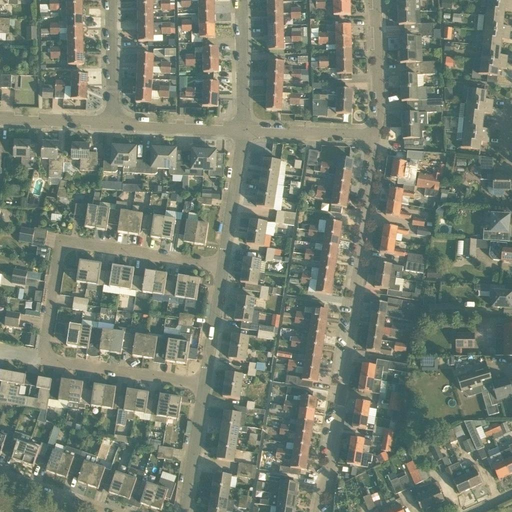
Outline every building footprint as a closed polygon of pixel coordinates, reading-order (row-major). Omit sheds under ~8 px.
[(267,0),(268,11),(283,11),(282,0),(267,0)] [(397,0),(398,13),(415,12),(413,0),(397,0)] [(452,0),(442,0),(442,7),(452,8),(452,0)] [(511,11),(511,10),(511,4),(481,1),(480,7),(485,8),(484,16),(484,17),(504,19),(504,10),(511,11)] [(199,14),(214,14),(214,2),(199,2),(199,14)] [(334,16),(351,15),(350,3),(334,4),(334,16)] [(67,17),(83,17),(82,5),(67,5),(67,17)] [(153,18),(153,11),(153,6),(138,6),(138,18),(153,18)] [(268,24),(283,24),(283,11),(268,11),(268,24)] [(399,26),(415,25),(415,12),(398,13),(399,26)] [(199,26),(215,26),(214,14),(199,14),(199,26)] [(453,15),(453,22),(461,23),(462,16),(453,15)] [(510,34),(510,27),(503,27),(504,19),(484,17),(484,16),(478,16),(477,31),(483,31),(483,32),(510,34)] [(59,30),(67,29),(83,29),(83,17),(67,17),(67,22),(59,22),(59,24),(50,24),(50,30),(59,30)] [(153,18),(138,18),(138,30),(170,30),(170,24),(153,24),(153,18)] [(14,27),(15,21),(10,20),(0,19),(0,34),(9,35),(9,26),(14,27)] [(316,35),(316,30),(320,29),(320,23),(311,23),(312,39),(311,39),(311,40),(319,39),(351,38),(351,26),(336,26),(336,32),(327,32),(327,34),(319,34),(319,35),(316,35)] [(268,37),(284,37),(283,24),(268,24),(268,37)] [(215,38),(215,26),(199,26),(191,26),(182,27),(182,32),(191,32),(191,35),(200,35),(200,39),(215,38)] [(26,27),(27,40),(36,40),(36,27),(26,27)] [(451,40),(452,29),(445,28),(444,39),(451,40)] [(83,29),(67,29),(59,30),(60,35),(67,35),(67,41),(83,41),(83,29)] [(170,30),(138,30),(138,42),(154,42),(154,36),(162,36),(162,34),(170,34),(170,30)] [(416,50),(422,50),(421,37),(434,37),(433,30),(419,31),(419,37),(399,38),(400,51),(416,50)] [(509,40),(510,34),(483,32),(481,46),(501,48),(501,39),(509,40)] [(292,38),(284,38),(284,37),(268,37),(269,51),(284,50),(284,45),(292,44),(292,43),(301,43),(301,37),(292,37),(292,38)] [(336,51),(352,50),(351,38),(319,39),(319,45),(328,44),(328,46),(336,46),(336,51)] [(68,53),(83,53),(83,41),(67,41),(68,53)] [(507,63),(507,56),(500,56),(501,48),(481,46),(480,60),(507,63)] [(203,61),(218,61),(218,48),(203,48),(203,54),(195,54),(195,55),(186,55),(186,56),(186,61),(196,61),(203,61)] [(311,64),(319,63),(337,63),(352,62),(352,50),(336,51),(336,57),(329,57),(319,58),(319,59),(311,59),(311,64)] [(400,64),(416,63),(416,50),(400,51),(400,64)] [(68,66),(84,65),(83,53),(68,53),(68,66)] [(153,68),(161,68),(170,69),(171,64),(153,63),(154,56),(139,55),(138,67),(153,68)] [(480,61),(475,60),(474,74),(478,75),(498,77),(498,68),(506,69),(507,63),(480,60),(480,61)] [(218,61),(203,61),(204,73),(219,73),(218,61)] [(308,76),(308,71),(301,71),(292,70),(292,67),(284,67),(284,63),(269,62),(268,74),(283,75),(308,76)] [(352,75),(352,62),(337,63),(319,63),(311,64),(312,68),(319,68),(329,68),(329,70),(337,69),(337,75),(342,75),(342,80),(352,80),(351,75),(352,75)] [(152,80),(153,74),(153,68),(138,67),(137,79),(152,80)] [(423,88),(423,75),(435,75),(434,69),(421,69),(421,75),(401,76),(401,89),(418,88),(423,88)] [(309,81),(308,76),(283,75),(268,74),(268,86),(283,87),(283,81),(291,82),(291,81),(301,81),(309,81)] [(0,88),(11,89),(11,79),(11,76),(3,76),(0,75),(0,88)] [(87,88),(88,76),(72,75),(72,87),(87,88)] [(136,91),(151,92),(152,80),(137,79),(136,91)] [(196,82),(195,89),(186,88),(186,94),(195,94),(218,96),(219,83),(196,82)] [(319,96),(319,97),(319,101),(329,102),(337,102),(352,103),(353,91),(345,90),(345,83),(333,84),(333,90),(337,90),(337,97),(319,96)] [(56,86),(44,86),(44,90),(50,90),(53,90),(53,99),(64,99),(64,92),(55,91),(56,86)] [(282,99),(283,87),(268,86),(267,98),(282,99)] [(72,88),(65,87),(64,92),(64,99),(71,99),(71,100),(86,101),(87,88),(72,87),(72,88)] [(427,101),(427,97),(418,97),(418,88),(401,89),(402,102),(418,101),(422,101),(422,107),(436,107),(436,106),(442,106),(442,100),(436,100),(427,101)] [(43,90),(43,98),(53,99),(53,90),(50,90),(44,90),(43,90)] [(492,107),(493,101),(485,100),(486,92),(467,90),(465,105),(492,107)] [(169,98),(169,93),(159,92),(151,92),(136,91),(136,103),(151,104),(151,99),(159,99),(159,98),(169,98)] [(218,108),(218,96),(195,94),(186,94),(180,93),(180,99),(185,99),(196,100),(203,101),(202,107),(218,108)] [(282,111),(282,99),(267,98),(266,111),(282,111)] [(351,115),(352,103),(337,102),(329,102),(319,101),(319,102),(313,102),(313,116),(319,117),(320,106),(328,107),(328,108),(336,109),(336,114),(351,115)] [(465,105),(460,104),(459,119),(483,121),(484,113),(491,114),(492,107),(465,105)] [(422,114),(418,114),(418,113),(402,114),(403,127),(418,127),(418,126),(427,126),(427,113),(436,113),(436,107),(422,107),(422,114)] [(489,136),(490,130),(482,129),(483,121),(459,119),(457,134),(462,134),(489,136)] [(423,139),(422,133),(427,132),(427,126),(418,126),(418,127),(403,127),(403,140),(404,140),(405,151),(423,150),(423,139)] [(488,143),(489,136),(462,134),(461,148),(480,151),(481,142),(488,143)] [(8,154),(9,142),(0,141),(0,171),(1,172),(2,154),(8,154)] [(35,170),(36,155),(30,154),(30,143),(15,142),(14,158),(22,158),(21,169),(35,170)] [(43,143),(42,159),(50,159),(49,171),(49,178),(62,179),(63,174),(64,164),(64,156),(57,156),(58,144),(43,143)] [(124,167),(125,145),(116,144),(116,147),(112,147),(112,160),(104,159),(103,173),(116,173),(118,171),(118,167),(124,167)] [(97,172),(98,158),(89,158),(90,146),(73,145),(72,159),(81,160),(80,171),(97,172)] [(123,174),(143,175),(144,161),(136,161),(136,148),(133,148),(133,145),(125,145),(124,167),(123,174)] [(164,169),(165,147),(156,146),(156,149),(152,149),(152,162),(144,161),(143,175),(156,175),(157,173),(158,169),(164,169)] [(183,176),(184,163),(176,163),(176,150),(173,150),(173,147),(165,147),(164,169),(169,170),(169,174),(171,176),(173,176),(183,176)] [(203,172),(205,149),(196,148),(196,151),(192,151),(192,164),(184,163),(183,176),(188,177),(196,177),(203,177),(203,171),(203,172)] [(223,179),(224,165),(216,165),(216,152),(213,152),(213,149),(205,149),(203,172),(209,172),(209,176),(211,178),(223,179)] [(314,167),(316,167),(317,163),(319,152),(309,150),(307,165),(314,167)] [(408,152),(407,160),(419,161),(420,155),(420,153),(408,152)] [(352,173),(354,160),(339,158),(337,170),(352,173)] [(279,174),(281,162),(264,159),(262,172),(279,174)] [(414,174),(414,172),(406,171),(407,164),(394,162),(392,178),(398,179),(397,184),(404,185),(412,187),(413,181),(414,174)] [(445,177),(447,167),(439,165),(437,174),(433,173),(432,176),(419,173),(417,187),(426,188),(426,189),(438,191),(440,183),(446,184),(447,177),(445,177)] [(350,184),(352,173),(337,170),(329,169),(321,168),(316,167),(314,167),(314,172),(328,174),(328,175),(336,176),(335,182),(350,184)] [(494,168),(481,167),(481,176),(480,180),(494,180),(494,183),(488,183),(488,192),(488,193),(489,194),(491,195),(493,196),(504,196),(504,190),(510,190),(510,176),(502,176),(502,174),(494,174),(494,168)] [(277,186),(279,174),(262,172),(260,183),(277,186)] [(348,196),(350,184),(335,182),(333,194),(348,196)] [(275,198),(277,186),(260,183),(258,195),(275,198)] [(21,196),(21,186),(13,186),(13,195),(21,196)] [(65,189),(59,189),(57,197),(59,197),(59,198),(66,198),(66,191),(65,191),(65,189)] [(415,193),(414,193),(403,191),(390,189),(390,190),(388,203),(401,205),(403,197),(414,199),(415,193)] [(439,191),(438,191),(426,189),(424,196),(438,198),(439,191)] [(348,196),(333,194),(326,193),(317,192),(315,191),(314,198),(332,201),(330,213),(341,214),(342,208),(347,209),(348,196)] [(171,194),(170,201),(181,203),(183,195),(171,194)] [(273,210),(275,198),(258,195),(256,207),(273,210)] [(96,230),(100,203),(100,199),(99,199),(94,198),(92,207),(88,206),(88,207),(82,206),(76,205),(74,215),(81,216),(80,220),(86,221),(85,228),(96,230)] [(211,206),(212,200),(198,198),(197,204),(211,206)] [(129,235),(132,213),(127,212),(127,204),(117,202),(116,205),(115,210),(113,225),(119,226),(118,233),(129,235)] [(113,225),(115,210),(116,205),(100,203),(96,230),(107,231),(108,224),(113,225)] [(411,220),(411,215),(400,213),(401,205),(388,203),(386,215),(386,216),(411,220)] [(143,214),(138,214),(139,207),(133,206),(132,213),(129,235),(139,236),(140,230),(146,230),(149,215),(149,211),(143,210),(143,214)] [(189,213),(189,212),(183,211),(182,215),(181,220),(179,235),(185,236),(184,243),(194,245),(198,223),(197,223),(198,215),(189,213)] [(276,217),(295,220),(296,214),(277,211),(276,217)] [(161,240),(165,218),(149,215),(146,230),(152,231),(151,238),(161,240)] [(509,217),(491,215),(491,224),(484,224),(483,241),(500,242),(500,234),(508,235),(509,217)] [(275,224),(276,224),(294,227),(295,220),(276,217),(275,224)] [(179,235),(181,220),(175,220),(165,218),(161,240),(172,241),(173,234),(179,235)] [(412,225),(424,227),(425,220),(413,218),(412,225)] [(274,237),(276,224),(275,224),(267,223),(250,221),(248,233),(265,235),(265,236),(271,237),(274,237)] [(340,236),(342,224),(327,222),(325,234),(340,236)] [(205,247),(209,225),(198,223),(194,245),(205,247)] [(408,235),(409,230),(384,226),(384,227),(382,240),(396,242),(397,234),(408,235)] [(431,238),(432,230),(418,227),(417,235),(431,238)] [(46,240),(48,230),(35,228),(34,231),(21,228),(20,235),(46,240)] [(269,248),(271,237),(265,236),(265,235),(248,233),(247,245),(269,248)] [(338,248),(340,236),(325,234),(324,246),(338,248)] [(44,249),(46,240),(20,235),(19,242),(32,244),(32,246),(44,249)] [(405,257),(406,252),(394,250),(396,242),(382,240),(380,253),(380,252),(380,253),(405,257)] [(476,257),(477,240),(464,240),(463,257),(476,257)] [(511,249),(506,249),(507,244),(491,242),(489,256),(492,260),(502,261),(511,262),(511,249)] [(337,260),(338,248),(324,246),(323,252),(314,251),(306,250),(306,251),(305,255),(337,260)] [(424,265),(426,257),(408,254),(407,263),(424,265)] [(335,272),(337,260),(305,255),(305,260),(313,261),(313,262),(321,263),(320,269),(335,272)] [(259,274),(261,261),(244,259),(242,271),(259,274)] [(88,285),(91,263),(80,261),(76,283),(88,285)] [(104,287),(106,272),(100,271),(101,264),(91,263),(88,285),(97,286),(100,286),(104,287)] [(402,273),(403,267),(379,263),(377,276),(396,279),(397,272),(402,273)] [(423,274),(424,265),(407,263),(405,271),(423,274)] [(120,290),(123,268),(113,266),(112,273),(106,272),(104,287),(120,290)] [(137,292),(139,277),(133,276),(134,269),(123,268),(120,290),(136,292),(137,292)] [(333,284),(335,272),(320,269),(318,281),(333,284)] [(13,277),(26,280),(28,273),(15,270),(13,277)] [(442,279),(442,271),(427,270),(427,278),(442,279)] [(153,295),(156,273),(146,271),(145,278),(139,277),(137,292),(153,295)] [(257,286),(258,281),(259,274),(242,271),(241,283),(257,286)] [(169,297),(172,282),(166,281),(167,274),(156,273),(153,295),(169,297)] [(186,300),(189,278),(178,276),(177,283),(172,282),(169,297),(186,300)] [(416,295),(402,292),(404,281),(396,279),(377,276),(375,288),(388,290),(387,296),(419,301),(420,295),(416,295)] [(25,286),(26,280),(13,277),(12,284),(25,286)] [(197,301),(200,280),(189,278),(186,300),(197,301)] [(333,284),(318,281),(317,286),(316,293),(331,296),(333,284)] [(494,301),(493,309),(511,310),(511,294),(505,294),(505,288),(492,287),(491,301),(494,301)] [(435,296),(423,296),(423,306),(429,305),(435,305),(435,296)] [(253,312),(255,299),(238,297),(237,309),(253,312)] [(88,306),(89,300),(74,298),(73,304),(88,306)] [(398,310),(400,311),(402,301),(388,299),(387,304),(374,302),(372,315),(385,317),(394,318),(395,311),(397,312),(398,310)] [(327,324),(328,311),(324,311),(325,304),(315,303),(306,302),(305,308),(313,309),(313,315),(304,314),(304,313),(296,312),(296,315),(284,313),(283,317),(295,319),(304,320),(312,321),(327,324)] [(33,303),(33,311),(27,310),(26,315),(40,316),(41,304),(33,303)] [(87,312),(88,306),(73,304),(72,310),(87,312)] [(429,305),(430,317),(461,317),(461,305),(435,305),(429,305)] [(259,325),(260,313),(253,312),(237,309),(235,321),(259,325)] [(19,321),(21,315),(7,312),(6,319),(19,321)] [(193,323),(194,316),(184,314),(180,314),(179,321),(193,323)] [(370,327),(383,329),(384,323),(385,317),(372,315),(370,327)] [(18,328),(19,321),(6,319),(5,326),(18,328)] [(325,335),(327,324),(312,321),(310,333),(325,335)] [(114,331),(114,328),(114,325),(98,323),(97,329),(98,329),(95,344),(101,345),(100,352),(110,353),(114,331)] [(78,348),(81,326),(70,325),(67,347),(78,348)] [(495,356),(499,356),(511,355),(511,325),(504,326),(504,340),(503,347),(495,347),(495,356)] [(98,329),(97,329),(81,326),(78,348),(88,350),(89,343),(95,344),(98,329)] [(258,332),(275,334),(275,328),(259,326),(258,332)] [(381,341),(383,329),(370,327),(368,339),(381,341)] [(131,330),(124,329),(124,333),(114,331),(110,353),(121,355),(122,348),(128,349),(131,330)] [(143,358),(146,337),(136,335),(136,331),(131,330),(128,349),(133,350),(132,357),(143,358)] [(274,340),(275,334),(258,332),(257,338),(274,341),(274,340)] [(36,334),(27,333),(25,345),(34,347),(36,334)] [(181,335),(180,335),(164,333),(163,339),(161,355),(166,355),(165,362),(176,364),(181,335)] [(323,347),(325,335),(310,333),(308,345),(323,347)] [(456,355),(460,355),(462,355),(462,349),(475,349),(475,334),(456,334),(456,355)] [(189,349),(191,337),(181,335),(176,364),(187,365),(188,360),(189,349)] [(247,350),(249,338),(232,335),(231,347),(247,350)] [(163,339),(146,337),(143,358),(154,360),(155,354),(161,355),(163,339)] [(390,355),(391,350),(380,348),(381,341),(368,339),(366,351),(390,355)] [(406,353),(407,345),(395,343),(394,351),(406,353)] [(321,359),(323,347),(308,345),(306,357),(321,359)] [(245,362),(247,350),(231,347),(229,359),(245,362)] [(189,349),(188,360),(196,361),(198,350),(189,349)] [(319,372),(321,359),(306,357),(305,363),(297,361),(297,363),(289,361),(289,362),(288,367),(289,367),(296,368),(319,372)] [(435,369),(435,361),(423,361),(422,369),(435,369)] [(406,377),(408,365),(390,363),(388,370),(398,372),(398,374),(400,374),(400,372),(401,373),(401,376),(406,377)] [(296,368),(289,367),(288,367),(276,365),(275,369),(288,371),(288,372),(296,373),(295,374),(303,375),(302,381),(300,380),(300,378),(286,376),(285,385),(312,389),(313,382),(317,383),(319,372),(296,368)] [(381,381),(383,368),(363,365),(361,378),(374,380),(381,381)] [(492,383),(488,369),(457,378),(465,402),(495,393),(497,400),(511,395),(511,390),(509,380),(499,383),(499,382),(492,383)] [(7,404),(13,374),(9,374),(9,373),(0,371),(0,372),(0,382),(2,382),(0,391),(0,402),(6,404),(7,404)] [(241,388),(243,376),(227,373),(225,385),(241,388)] [(26,376),(17,374),(17,375),(13,374),(7,404),(24,407),(27,408),(28,398),(19,396),(21,386),(24,386),(26,376)] [(48,399),(51,385),(52,381),(51,380),(51,381),(47,381),(48,380),(39,378),(37,389),(40,389),(38,400),(28,398),(27,408),(30,408),(41,410),(46,411),(48,399)] [(379,395),(380,389),(381,381),(374,380),(361,378),(359,391),(379,395)] [(57,401),(56,408),(68,410),(69,403),(72,381),(61,380),(60,387),(54,386),(51,385),(48,399),(57,401)] [(86,406),(88,391),(82,390),(83,383),(72,381),(69,403),(68,410),(79,411),(79,409),(85,409),(85,406),(86,406)] [(99,408),(103,386),(94,385),(93,392),(88,391),(86,406),(99,408)] [(239,400),(241,388),(225,385),(223,397),(239,400)] [(118,416),(121,396),(115,395),(116,388),(103,386),(99,408),(118,411),(117,416),(118,416)] [(315,411),(317,399),(312,398),(313,392),(288,388),(286,396),(294,397),(298,398),(298,401),(293,401),(293,403),(285,401),(284,406),(292,408),(300,409),(315,411)] [(125,426),(127,412),(135,414),(138,392),(127,390),(126,397),(121,396),(118,416),(116,425),(125,426)] [(151,416),(154,401),(148,400),(149,393),(138,392),(135,414),(151,416)] [(401,403),(402,395),(392,393),(391,401),(401,403)] [(167,419),(171,397),(160,395),(159,402),(154,401),(151,416),(167,419)] [(178,420),(179,415),(182,398),(171,397),(167,419),(178,420)] [(376,409),(377,404),(357,401),(355,415),(368,417),(369,408),(376,409)] [(398,421),(401,403),(391,401),(389,410),(396,411),(394,420),(398,421)] [(313,423),(315,411),(300,409),(298,421),(313,423)] [(223,424),(239,427),(241,414),(225,412),(223,424)] [(373,431),(374,426),(367,425),(368,417),(355,415),(353,428),(373,431)] [(311,435),(313,423),(298,421),(297,426),(289,425),(289,426),(281,425),(280,430),(288,431),(288,432),(296,433),(311,435)] [(484,448),(476,430),(473,422),(464,422),(477,451),(484,448)] [(510,431),(506,423),(499,426),(497,423),(493,425),(493,424),(488,427),(489,428),(492,436),(501,432),(503,435),(510,432),(510,431)] [(247,428),(244,427),(239,427),(223,424),(221,436),(237,439),(238,433),(246,434),(247,428)] [(53,452),(51,451),(56,438),(58,438),(61,429),(54,426),(48,445),(47,445),(43,457),(44,458),(42,463),(48,465),(46,472),(56,475),(63,454),(53,451),(53,452)] [(487,438),(492,436),(489,428),(485,430),(483,431),(487,438)] [(13,438),(14,434),(0,429),(0,456),(5,444),(10,446),(13,438)] [(451,444),(457,441),(456,439),(452,429),(452,430),(445,433),(451,444)] [(114,442),(126,442),(126,430),(114,430),(114,442)] [(392,439),(393,432),(385,430),(384,438),(392,439)] [(309,447),(311,435),(296,433),(294,444),(309,447)] [(445,447),(451,444),(445,433),(439,436),(444,447),(445,447)] [(236,450),(237,439),(221,436),(219,448),(236,450)] [(23,464),(30,444),(13,438),(10,446),(16,448),(12,460),(23,464)] [(349,452),(363,454),(364,445),(371,446),(372,441),(351,438),(349,452)] [(390,452),(392,439),(384,438),(381,451),(390,452)] [(431,453),(439,449),(434,438),(426,442),(431,453)] [(256,448),(257,441),(249,440),(248,447),(256,448)] [(467,454),(476,450),(471,440),(462,443),(467,454)] [(40,447),(30,444),(23,464),(34,468),(38,455),(43,457),(47,445),(41,443),(40,447)] [(308,459),(309,447),(294,444),(293,451),(277,449),(277,450),(276,454),(308,459)] [(74,474),(79,460),(82,452),(66,447),(63,454),(56,475),(67,479),(69,473),(74,474)] [(134,454),(140,456),(142,449),(136,447),(134,454)] [(173,455),(174,450),(159,447),(158,453),(173,455)] [(234,463),(236,450),(219,448),(217,460),(234,463)] [(511,448),(510,449),(500,454),(510,475),(511,473),(511,448)] [(363,454),(349,452),(347,465),(367,468),(368,463),(371,464),(372,456),(366,455),(366,454),(363,454)] [(377,456),(380,463),(380,465),(390,460),(385,452),(377,456)] [(172,461),(173,455),(158,453),(157,459),(172,461)] [(430,453),(423,456),(427,464),(434,461),(430,453)] [(306,471),(308,459),(276,454),(276,459),(292,461),(291,469),(306,471)] [(510,475),(500,454),(493,457),(492,456),(489,457),(490,458),(489,461),(489,462),(488,463),(492,471),(494,470),(498,480),(510,475)] [(111,471),(113,465),(113,464),(97,458),(95,466),(88,486),(98,490),(100,483),(106,485),(111,471)] [(88,486),(95,466),(79,460),(74,474),(80,476),(77,483),(88,486)] [(414,467),(412,462),(408,464),(406,465),(410,474),(415,485),(422,482),(416,471),(414,467)] [(256,473),(257,467),(239,464),(238,470),(256,473)] [(119,497),(126,476),(116,473),(118,467),(113,465),(111,471),(106,485),(111,487),(109,493),(119,497)] [(462,471),(462,470),(461,470),(471,489),(482,484),(477,474),(479,473),(476,465),(462,471)] [(422,482),(431,478),(428,473),(426,474),(423,468),(416,471),(422,482)] [(471,489),(461,470),(453,474),(451,469),(446,472),(452,485),(455,484),(459,494),(471,489)] [(254,480),(256,473),(238,470),(237,477),(254,480)] [(142,482),(142,481),(145,473),(138,471),(135,479),(126,476),(119,497),(130,501),(132,494),(137,496),(142,482)] [(398,479),(396,475),(395,473),(387,476),(396,495),(403,492),(397,480),(398,479)] [(230,489),(232,476),(215,474),(213,486),(230,489)] [(278,483),(279,476),(266,474),(265,481),(278,483)] [(406,476),(405,476),(398,479),(397,480),(403,492),(412,488),(406,476)] [(171,500),(176,485),(161,479),(158,487),(158,488),(151,508),(161,511),(166,499),(171,500)] [(151,508),(158,488),(158,487),(142,481),(142,482),(137,496),(142,498),(140,504),(151,508)] [(297,497),(299,484),(281,482),(279,495),(297,497)] [(433,506),(444,501),(439,491),(442,490),(438,482),(433,484),(435,489),(427,493),(433,506)] [(228,500),(230,489),(213,486),(211,498),(228,500)] [(424,487),(424,486),(410,492),(415,502),(417,501),(422,511),(433,506),(427,493),(424,487)] [(297,497),(279,495),(272,494),(271,500),(269,500),(268,502),(260,500),(260,501),(260,505),(277,508),(295,510),(297,497)] [(368,511),(375,508),(370,495),(363,498),(368,511)] [(225,511),(226,511),(228,500),(211,498),(209,510),(225,511)] [(395,501),(394,498),(386,502),(387,505),(389,511),(403,511),(402,508),(404,507),(400,499),(395,501)]
